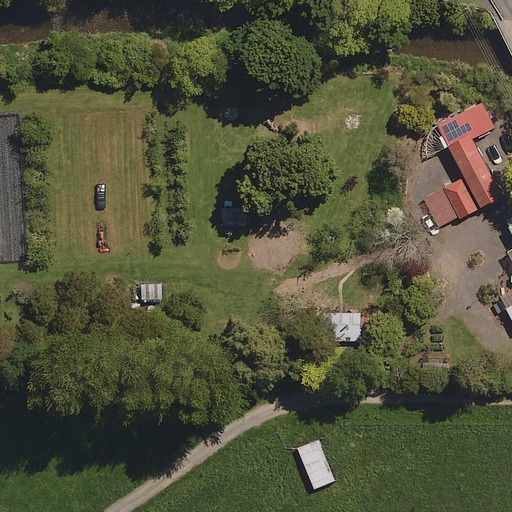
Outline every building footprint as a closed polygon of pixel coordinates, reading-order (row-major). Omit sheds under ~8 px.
[(497,127),(484,101),(436,125),(464,178),(426,198),(440,226),(501,195),(473,139),(497,127)] [(248,207),(223,208),(224,225),(249,225),(248,207)] [(511,219),(509,221),(511,226),(511,249),(510,251),(511,254),(511,289),(502,294),(511,313),(511,219)] [(164,282),(145,282),(146,300),(165,299),(164,282)] [(362,307),(341,307),(341,340),(363,340),(362,307)] [(313,490),(335,481),(319,442),(318,439),(296,448),(313,490)]
